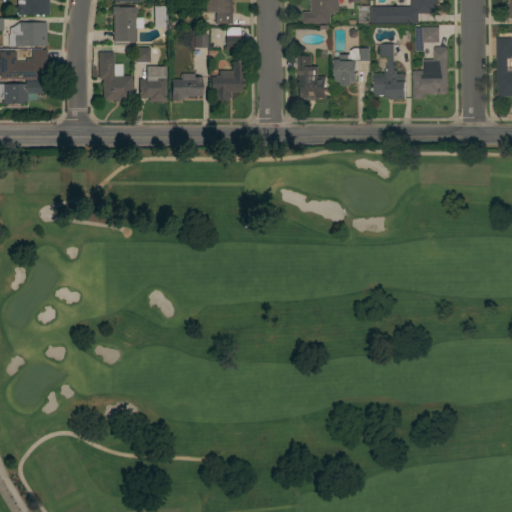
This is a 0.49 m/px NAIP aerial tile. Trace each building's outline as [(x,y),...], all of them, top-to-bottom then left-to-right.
[(49,0),(49,14),(16,15),(16,11),(14,11),(14,6),(16,6),(16,0),(49,0)] [(231,0),(231,23),(214,23),(214,12),(204,12),(204,0),(231,0)] [(309,0),(338,0),(338,13),(330,13),(330,24),(302,24),(302,12),(309,12),(309,0)] [(435,0),(436,9),(434,9),(434,13),(417,13),(417,24),(370,24),(370,7),(394,7),(394,0),(406,0),(406,4),(409,4),(409,0),(435,0)] [(165,5),(165,27),(153,27),(153,5),(165,5)] [(111,14),(111,6),(118,6),(118,7),(132,7),(132,6),(135,6),(135,17),(142,17),(142,28),(136,28),(136,41),(113,41),(113,14),(111,14)] [(368,23),(357,23),(357,6),(368,6),(368,23)] [(14,25),(18,22),(46,21),(46,45),(23,46),(7,46),(7,34),(8,34),(8,27),(14,25)] [(228,28),(228,27),(239,27),(239,47),(225,48),(224,28),(228,28)] [(420,27),(438,27),(438,42),(420,42),(420,27)] [(206,47),(194,48),(193,33),(206,33),(206,47)] [(511,96),(497,96),(497,87),(496,87),(495,68),(496,68),(496,58),(495,58),(495,38),(511,38),(511,57),(511,58),(506,58),(506,73),(511,72),(511,96)] [(393,70),(396,70),(396,74),(404,74),(404,100),(386,100),(386,95),(373,95),(373,73),(383,73),(383,70),(386,70),(386,57),(379,57),(379,44),(393,44),(393,70)] [(149,47),(149,62),(134,62),(134,47),(149,47)] [(412,71),(422,71),(422,60),(432,60),(432,49),(433,49),(433,48),(445,47),(445,49),(446,49),(446,68),(449,68),(449,71),(446,71),(446,75),(447,75),(447,79),(446,79),(447,85),(447,91),(439,91),(439,94),(435,94),(435,96),(428,95),(427,94),(422,94),(422,99),(412,99),(412,71)] [(352,49),(367,48),(368,61),(356,61),(356,60),(354,60),(355,73),(356,73),(356,76),(355,76),(355,82),(349,83),(349,86),(339,86),(339,83),(334,83),(333,60),(339,60),(339,55),(348,55),(348,51),(352,49)] [(0,50),(15,50),(15,61),(25,61),(25,58),(31,58),(31,49),(46,49),(47,76),(0,76),(0,50)] [(113,51),(113,64),(122,64),(122,75),(131,75),(131,101),(114,101),(114,99),(102,99),(102,78),(98,78),(97,51),(113,51)] [(296,56),(311,56),(311,67),(317,67),(317,77),(325,77),(325,95),(326,95),(326,98),(322,98),(322,99),(318,99),(318,98),(315,98),(315,100),(307,100),(307,99),(296,99),(296,96),(298,96),(298,79),(296,79),(296,56)] [(231,70),(231,61),(235,61),(235,60),(238,60),(238,61),(243,61),(243,71),(244,71),(244,75),(243,75),(243,77),(241,77),(241,83),(242,83),(242,86),(241,86),(241,92),(228,92),(228,100),(213,100),(213,92),(210,92),(210,70),(231,70)] [(166,101),(148,101),(148,97),(138,97),(138,78),(146,78),(146,66),(165,66),(166,101)] [(181,78),(181,77),(180,77),(180,73),(181,73),(194,73),(194,77),(201,77),(201,95),(187,96),(187,98),(182,98),(182,100),(171,100),(171,78),(181,78)] [(0,83),(24,83),(24,80),(48,80),(48,93),(26,93),(26,101),(25,101),(25,103),(1,103),(1,99),(0,99),(0,83)]
